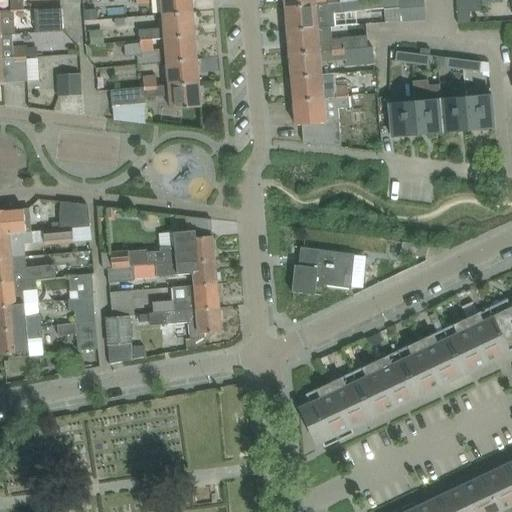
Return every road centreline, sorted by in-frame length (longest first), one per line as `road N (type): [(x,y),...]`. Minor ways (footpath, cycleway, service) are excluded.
road 1 (residential): [(266,355),(249,178),(260,144),(243,0)]
road 2 (residential): [(511,233),(266,355)]
road 3 (residential): [(266,355),(0,406)]
road 4 (residential): [(282,511),(266,355)]
road 5 (unknown): [(223,70),(87,88)]
road 6 (residential): [(511,176),(390,161)]
